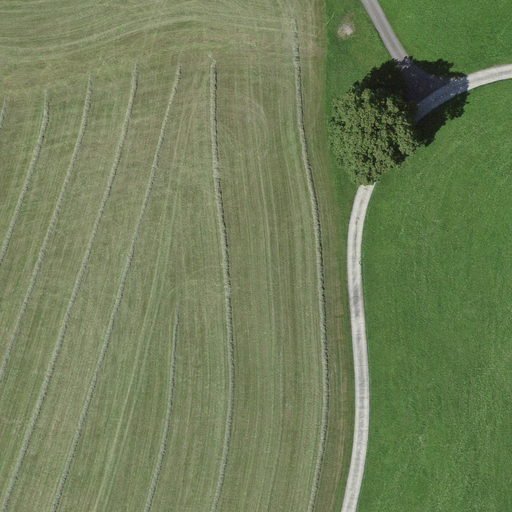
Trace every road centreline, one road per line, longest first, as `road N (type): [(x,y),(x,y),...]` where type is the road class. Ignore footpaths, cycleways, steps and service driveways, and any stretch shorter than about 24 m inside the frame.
road 1 (track): [(511,72),(435,100),(411,118),(363,195),(356,247),(362,439),(347,511)]
road 2 (track): [(368,0),(395,53),(435,100)]
